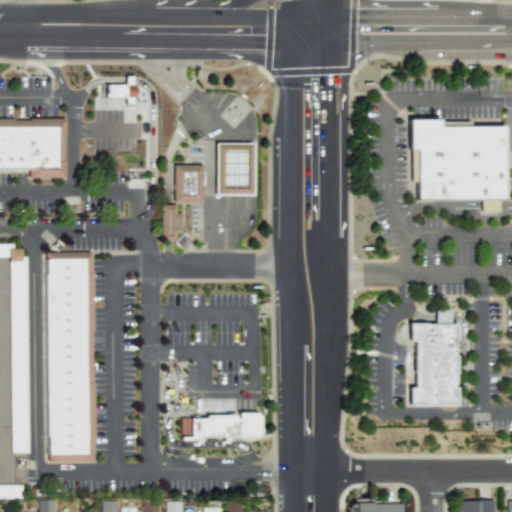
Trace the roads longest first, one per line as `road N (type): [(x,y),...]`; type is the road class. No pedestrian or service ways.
road 1 (secondary): [(292,37),(292,436),(309,471)]
road 2 (secondary): [(52,26),(79,39),(292,37)]
road 3 (residential): [(511,472),(309,471)]
road 4 (secondary): [(309,471),(325,436),(328,274)]
road 5 (secondary): [(328,218),(328,31)]
road 6 (tertiary): [(472,30),(328,31)]
